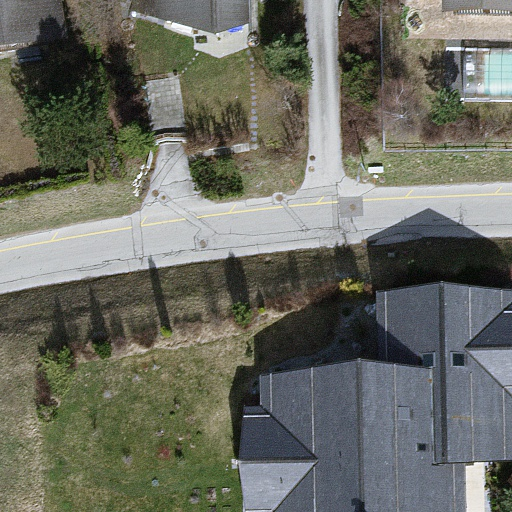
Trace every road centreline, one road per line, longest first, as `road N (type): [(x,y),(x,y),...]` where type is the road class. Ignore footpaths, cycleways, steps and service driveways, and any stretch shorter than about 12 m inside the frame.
road 1 (residential): [(0,268),(160,238),(511,217)]
road 2 (unknown): [(311,229),(316,0)]
